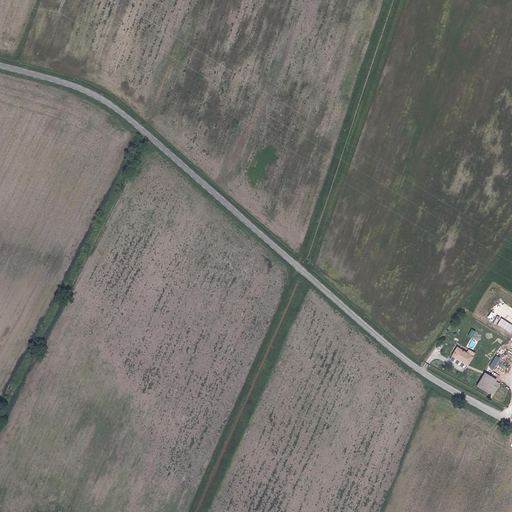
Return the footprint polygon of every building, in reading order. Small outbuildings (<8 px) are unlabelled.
[(475,349),(478,340),(471,337),(468,347),(475,349)] [(458,347),(472,356),(474,352),(460,344),(458,347)] [(467,365),(472,356),(458,347),(452,356),(467,365)] [(493,368),(499,356),(495,354),(489,365),(493,368)] [(490,392),(496,382),(484,375),(478,385),(490,392)]
